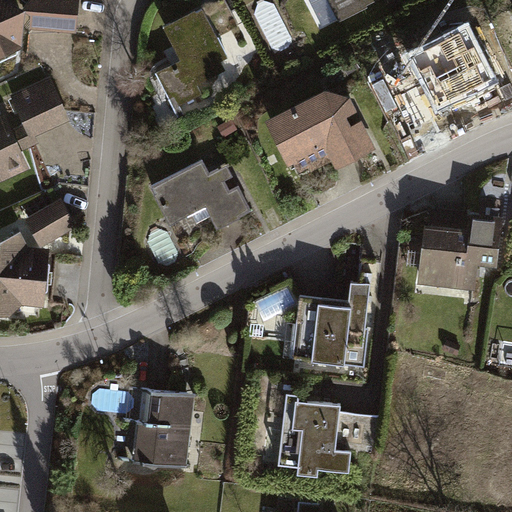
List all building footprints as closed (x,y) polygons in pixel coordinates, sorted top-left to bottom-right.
[(23,0),(0,0),(0,72),(50,50),(56,30),(97,27),(95,0),(57,0),(33,4),(23,0)] [(248,0),(232,0),(185,23),(211,75),(271,46),(248,0)] [(337,0),(343,14),(376,0),(337,0)] [(459,38),(412,61),(433,103),(464,88),(472,103),(510,84),(495,54),(473,65),(459,38)] [(0,186),(52,161),(44,135),(80,120),(69,82),(30,99),(37,112),(0,127),(0,186)] [(346,90),(286,120),(311,171),(372,142),(346,90)] [(222,158),(175,181),(195,224),(227,208),(234,224),(272,205),(257,175),(235,185),(222,158)] [(496,263),(500,218),(472,216),(471,231),(431,227),(426,277),(474,281),(476,262),(496,263)] [(0,237),(0,315),(2,317),(33,317),(62,300),(61,253),(38,236),(0,237)] [(368,301),(320,295),(313,357),(361,362),(368,301)] [(191,396),(153,390),(143,450),(181,456),(191,396)] [(341,399),(287,393),(280,457),(300,459),(299,468),(317,470),(318,462),(350,466),(352,448),(336,446),(341,399)]
